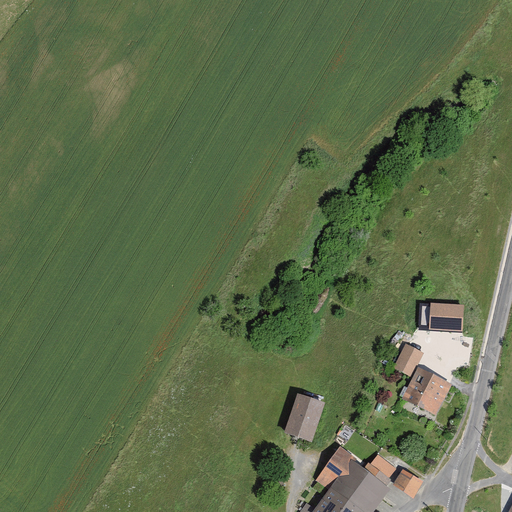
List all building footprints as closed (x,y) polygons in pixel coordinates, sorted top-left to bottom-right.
[(461,331),(462,306),(421,304),(420,329),(461,331)] [(406,345),(394,368),(409,375),(421,353),(406,345)] [(449,385),(419,371),(406,398),(435,412),(449,385)] [(323,404),(299,396),(286,432),(310,441),(323,404)] [(331,491),(315,511),(367,511),(387,486),(363,468),(341,451),(319,481),(331,491)] [(396,469),(378,456),(372,465),(368,462),(363,468),(387,485),(391,479),(389,478),(396,469)] [(421,482),(403,470),(394,485),(412,496),(421,482)]
